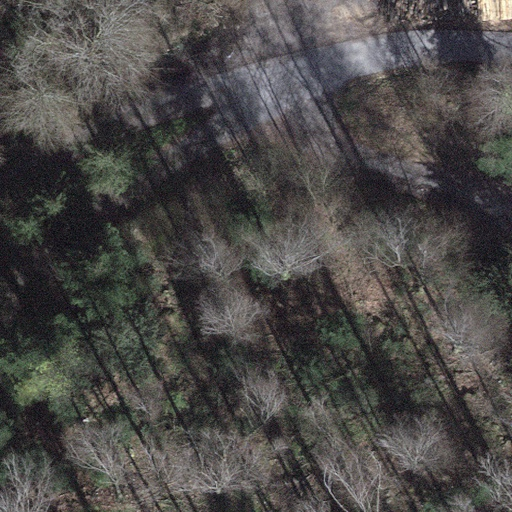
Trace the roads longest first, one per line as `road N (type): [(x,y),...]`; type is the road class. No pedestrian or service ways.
road 1 (track): [(0,316),(55,242),(257,83)]
road 2 (track): [(0,188),(44,143),(187,76),(257,83)]
road 3 (track): [(511,205),(476,183),(319,131),(257,83)]
road 4 (track): [(257,83),(456,29),(511,29)]
